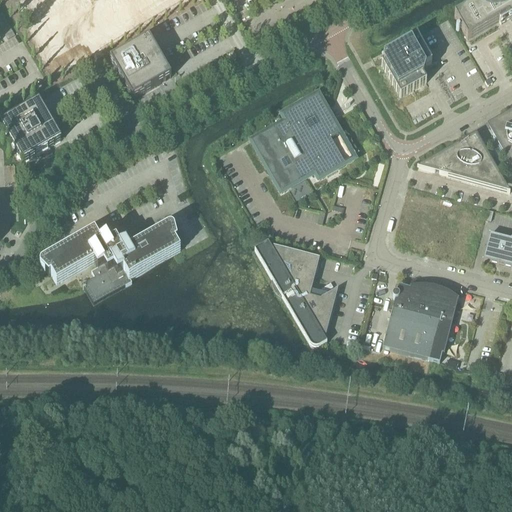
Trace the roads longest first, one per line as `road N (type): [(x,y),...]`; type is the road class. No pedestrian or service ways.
road 1 (unclassified): [(0,275),(68,175),(327,32)]
road 2 (unclassified): [(511,292),(385,258),(380,248),(402,151)]
road 3 (unclassified): [(402,151),(327,32)]
road 4 (unclassified): [(511,94),(402,151)]
